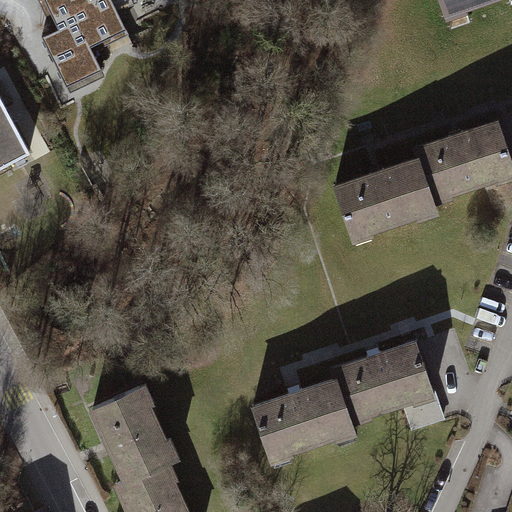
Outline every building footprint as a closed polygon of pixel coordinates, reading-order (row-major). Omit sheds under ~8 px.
[(44,33),(68,80),(99,65),(88,43),(124,26),(115,9),(133,0),(46,0),(60,25),(44,33)] [(491,0),(433,0),(440,18),(491,0)] [(0,90),(0,163),(32,145),(0,90)] [(511,167),(511,162),(493,110),(408,140),(411,148),(429,198),(511,167)] [(429,198),(411,148),(327,178),(348,236),(431,205),(429,198)] [(431,387),(410,330),(325,360),(328,368),(346,417),(431,387)] [(346,417),(328,368),(244,399),(265,456),(349,426),(346,417)] [(95,403),(127,476),(183,452),(151,378),(95,403)] [(422,425),(447,418),(443,406),(419,413),(422,425)] [(119,480),(133,511),(200,511),(175,455),(127,476),(119,480)]
